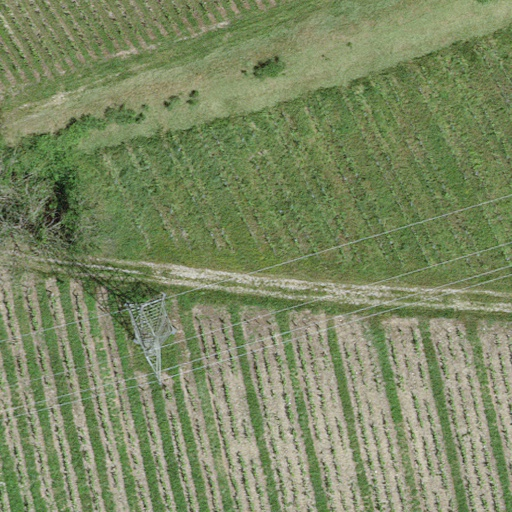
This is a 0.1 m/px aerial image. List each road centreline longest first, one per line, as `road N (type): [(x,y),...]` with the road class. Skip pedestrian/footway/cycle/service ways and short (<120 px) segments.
road 1 (track): [(511,304),(192,281),(0,250)]
road 2 (track): [(361,0),(0,117)]
